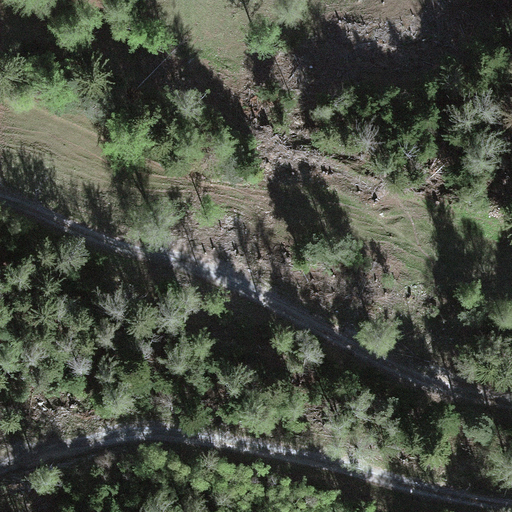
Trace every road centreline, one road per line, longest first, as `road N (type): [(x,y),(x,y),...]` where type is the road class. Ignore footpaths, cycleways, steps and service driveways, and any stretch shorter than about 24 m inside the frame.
road 1 (track): [(511,395),(414,377),(178,257),(106,239),(0,191)]
road 2 (track): [(0,457),(95,432),(194,434),(511,503)]
